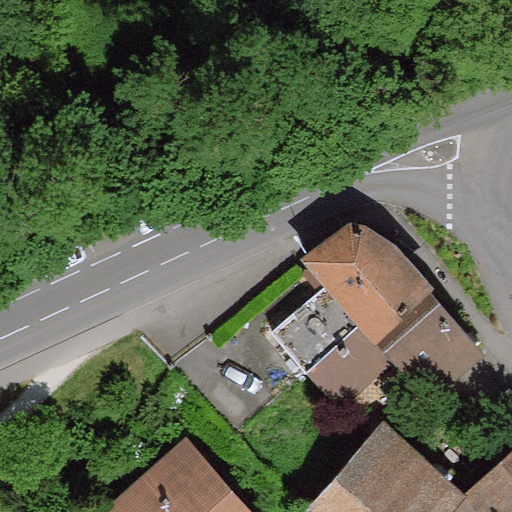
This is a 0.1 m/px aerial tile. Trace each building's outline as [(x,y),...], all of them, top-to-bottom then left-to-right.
[(365,322),(315,365),(377,434),(422,390),(375,334),(430,287),(394,245),(384,237),(367,228),(349,226),(312,256),(330,280),(365,322)] [(365,322),(330,280),(275,330),(311,369),(315,365),(365,322)] [(375,334),(422,390),(427,396),(436,388),(432,383),(469,349),(473,352),(485,341),(473,326),(467,332),(430,287),(375,334)] [(301,511),(449,511),(453,508),(377,434),(312,499),(300,511),(301,511)] [(115,510),(116,511),(245,511),(187,448),(115,510)] [(453,508),(449,511),(511,511),(511,451),(476,486),(453,508)]
